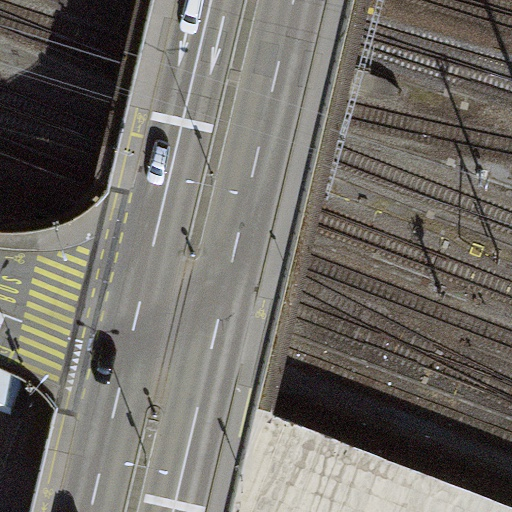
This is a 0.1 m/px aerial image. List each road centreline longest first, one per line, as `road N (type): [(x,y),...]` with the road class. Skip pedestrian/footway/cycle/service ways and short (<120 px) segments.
road 1 (tertiary): [(173,511),(296,0)]
road 2 (tertiary): [(213,0),(90,511)]
